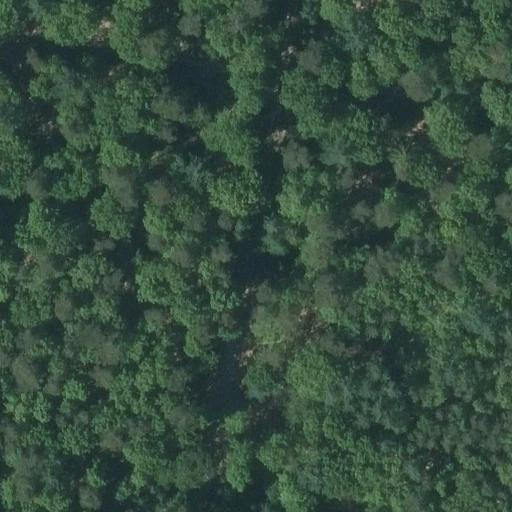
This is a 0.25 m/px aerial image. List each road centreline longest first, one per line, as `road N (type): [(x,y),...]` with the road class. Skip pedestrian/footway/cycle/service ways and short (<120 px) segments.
road 1 (track): [(298,0),(209,511)]
road 2 (track): [(511,88),(0,1)]
